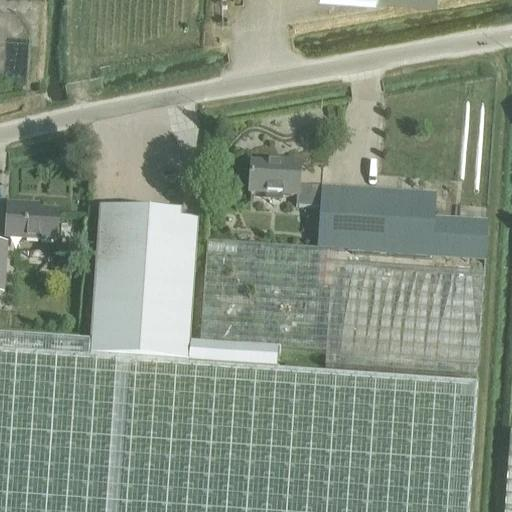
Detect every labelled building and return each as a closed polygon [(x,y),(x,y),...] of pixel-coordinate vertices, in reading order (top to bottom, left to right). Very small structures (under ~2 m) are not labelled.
[(296,208),(319,209),(321,193),(298,191),(300,164),(280,162),(280,166),(252,165),(250,184),(249,195),(296,197),(296,208)] [(319,209),(318,227),(433,234),(434,223),(436,199),(321,191),(321,193),(319,209)] [(56,244),(57,235),(58,215),(27,212),(28,207),(8,206),(7,226),(6,242),(56,244)] [(100,211),(90,342),(89,361),(189,368),(190,347),(198,226),(181,225),(182,217),(100,211)] [(488,226),(434,223),(433,234),(318,227),(317,251),(485,263),(488,226)] [(0,292),(7,293),(10,245),(0,243),(0,292)] [(485,263),(317,251),(207,244),(200,348),(277,354),(277,353),(326,356),(325,369),(477,379),(485,263)] [(276,374),(189,368),(89,361),(90,342),(0,335),(0,511),(467,511),(476,389),(276,374)] [(277,354),(200,348),(190,347),(189,368),(276,374),(277,354)]
